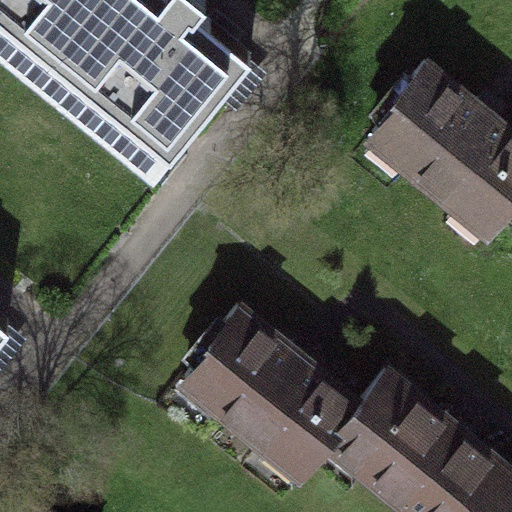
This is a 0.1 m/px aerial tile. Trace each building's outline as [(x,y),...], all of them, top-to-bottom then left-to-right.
[(250,66),(170,0),(0,0),(0,37),(72,98),(83,85),(108,106),(133,126),(123,137),(163,170),(250,66)] [(511,122),(477,97),(419,56),(352,150),(487,247),(507,220),(511,212),(511,122)] [(290,345),(240,305),(169,395),(296,495),(323,461),(341,439),(328,429),(354,395),(290,345)] [(0,309),(0,341),(16,322),(0,309)] [(511,511),(511,472),(459,430),(377,365),(354,395),(328,429),(341,439),(323,461),(386,511),(511,511)]
